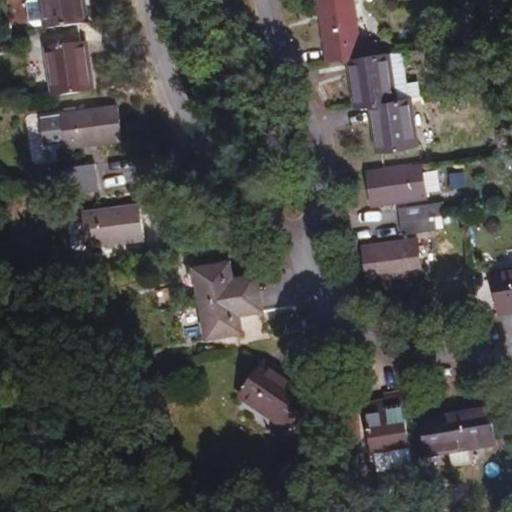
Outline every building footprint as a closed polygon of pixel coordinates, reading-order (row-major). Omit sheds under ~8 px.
[(26,21),(32,27),(43,26),(40,0),(25,0),(23,4),(26,21)] [(40,0),(43,26),(44,29),(81,23),(78,0),(40,0)] [(314,0),(323,61),(362,57),(355,0),(314,0)] [(85,43),(49,48),(55,96),(92,91),(85,43)] [(346,59),(354,107),(395,103),(390,53),(362,57),(346,59)] [(417,146),(410,101),(395,103),(371,106),(378,151),(417,146)] [(50,147),(67,144),(68,148),(121,140),(116,108),(63,115),(64,117),(46,119),(50,147)] [(95,164),(54,170),(57,195),(99,190),(95,164)] [(421,164),(368,173),(373,207),(426,200),(421,164)] [(443,203),(399,209),(403,236),(437,231),(435,217),(445,216),(443,203)] [(138,206),(84,214),(88,248),(143,240),(138,206)] [(423,274),(418,241),(364,248),(369,282),(423,274)] [(189,267),(196,302),(260,294),(258,277),(234,280),(230,261),(189,267)] [(511,270),(492,273),(498,315),(511,313),(511,270)] [(260,294),(196,302),(204,339),(244,334),(240,316),(264,312),(260,294)] [(266,361),(241,396),(288,430),(310,398),(283,380),(286,375),(266,361)] [(388,403),(367,406),(375,452),(410,446),(401,393),(387,395),(388,403)] [(491,406),(421,418),(427,456),(497,444),(491,406)] [(413,467),(410,446),(375,452),(378,473),(413,467)]
